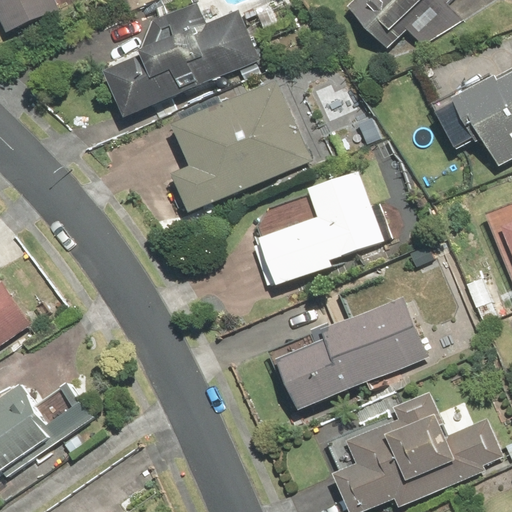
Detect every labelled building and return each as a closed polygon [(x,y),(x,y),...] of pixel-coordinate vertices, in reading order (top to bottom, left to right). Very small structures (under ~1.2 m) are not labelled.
[(62,9),(57,0),(0,0),(0,11),(10,34),(62,9)] [(358,0),(352,7),(391,48),(410,29),(430,50),(463,18),(450,5),(455,0),(358,0)] [(151,47),(107,64),(128,117),(263,65),(243,12),(207,26),(199,5),(162,20),(151,47)] [(511,70),(457,99),(479,141),(486,138),(501,167),(511,160),(511,70)] [(281,82),(177,127),(194,166),(176,173),(194,213),(315,161),(281,82)] [(265,238),(282,286),(390,249),(363,171),(313,189),(323,218),(265,238)] [(0,346),(35,323),(8,283),(0,288),(0,346)] [(409,301),(280,354),(303,411),(432,358),(409,301)] [(26,386),(0,402),(0,483),(96,420),(73,386),(40,407),(26,386)] [(338,474),(354,511),(386,511),(510,461),(492,418),(450,436),(433,393),(397,408),(403,421),(351,442),(361,465),(338,474)]
